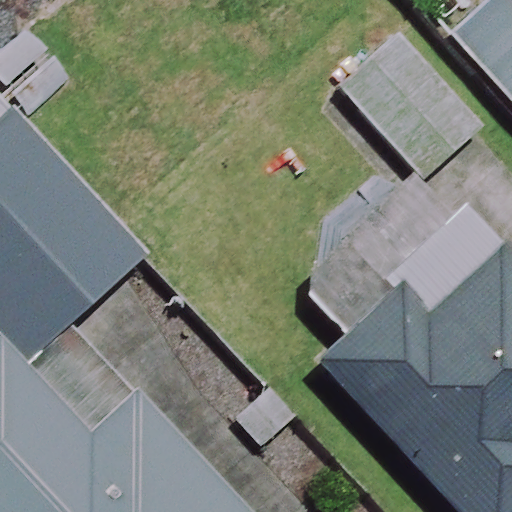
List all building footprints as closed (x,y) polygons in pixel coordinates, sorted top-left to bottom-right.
[(511,0),(495,0),(450,39),(511,110),(511,0)] [(386,42),(335,88),(420,181),(471,135),(386,42)] [(0,348),(19,370),(134,265),(0,118),(0,348)] [(511,190),(481,157),(448,187),(511,257),(511,190)] [(511,511),(511,273),(453,210),(450,206),(436,219),(406,184),(287,295),(335,348),(311,370),(442,511),(511,511)] [(19,370),(0,348),(0,511),(237,511),(136,401),(88,445),(19,370)]
